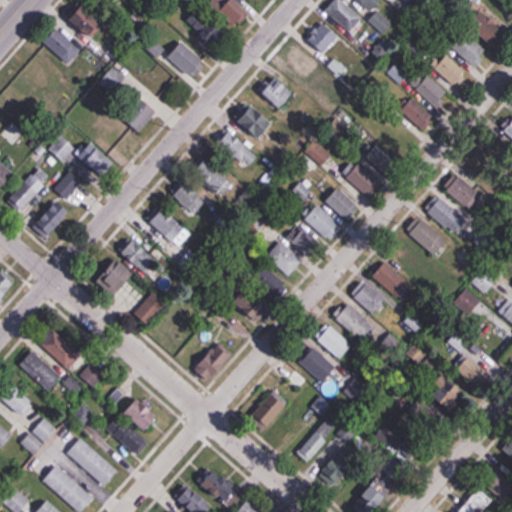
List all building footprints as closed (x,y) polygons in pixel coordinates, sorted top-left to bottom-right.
[(251,14),(236,0),(211,0),(209,3),(235,29),(251,14)] [(353,35),(366,21),(343,0),(334,0),(326,10),(353,35)] [(357,0),(371,12),(382,0),(357,0)] [(90,39),(105,23),(85,4),(70,20),(90,39)] [(187,22),(211,44),(223,31),(199,8),(187,22)] [(468,26),(494,44),(506,28),(480,9),(468,26)] [(308,39),(323,53),(339,35),(324,21),(308,39)] [(81,51),(57,27),(44,40),(68,64),(81,51)] [(488,52),(463,28),(449,43),(474,66),(488,52)] [(194,80),(208,65),(183,41),(168,56),(194,80)] [(321,65),(300,45),(287,58),(308,78),(321,65)] [(467,72),(448,53),(435,66),(454,85),(467,72)] [(59,68),(36,56),(25,75),(48,88),(59,68)] [(101,82),(113,93),(126,79),(114,67),(101,82)] [(448,93),(428,74),(415,88),(435,107),(448,93)] [(294,93),(278,75),(262,89),(278,107),(294,93)] [(423,131),(435,117),(413,96),(401,110),(423,131)] [(157,110),(141,98),(124,120),(140,132),(157,110)] [(239,119),(259,139),(275,123),(254,103),(239,119)] [(126,155),(139,141),(115,117),(102,131),(126,155)] [(258,155),(230,128),(219,140),(246,168),(258,155)] [(480,146),(494,170),(510,160),(496,136),(480,146)] [(77,152),(102,178),(114,166),(89,141),(77,152)] [(366,155),(389,178),(401,166),(378,143),(366,155)] [(323,163),(331,154),(319,144),(311,153),(323,163)] [(0,154),(0,191),(18,168),(0,154)] [(368,198),(381,185),(354,159),(341,172),(368,198)] [(227,182),(204,160),(192,172),(215,194),(227,182)] [(47,190),(38,175),(10,192),(19,207),(47,190)] [(325,201),(349,220),(360,206),(337,187),(325,201)] [(454,234),(466,219),(437,193),(424,208),(454,234)] [(72,211),(58,198),(33,224),(47,238),(72,211)] [(327,238),(340,225),(319,203),(305,217),(327,238)] [(191,231),(161,204),(148,219),(178,246),(191,231)] [(448,242),(422,217),(408,230),(434,256),(448,242)] [(289,242),(284,237),(266,255),(289,277),(322,242),(305,226),(289,242)] [(144,272),(158,259),(136,236),(122,250),(144,272)] [(427,262),(405,239),(391,252),(414,275),(427,262)] [(99,277),(117,294),(135,273),(117,257),(99,277)] [(410,284),(385,259),(371,273),(396,297),(410,284)] [(288,282),(263,265),(251,281),(276,299),(288,282)] [(471,280),(485,293),(498,278),(485,266),(471,280)] [(0,301),(17,282),(1,268),(0,269),(0,301)] [(257,322),(272,307),(245,279),(229,295),(257,322)] [(373,315),(387,302),(365,279),(351,293),(373,315)] [(466,318),(482,301),(467,288),(452,305),(466,318)] [(375,325),(349,303),(336,318),(363,340),(375,325)] [(149,322),(157,314),(148,304),(139,313),(149,322)] [(175,350),(202,316),(188,304),(160,339),(175,350)] [(339,359),(352,344),(329,323),(316,338),(339,359)] [(71,370),(85,353),(57,330),(43,347),(71,370)] [(460,351),(470,341),(459,330),(448,340),(460,351)] [(234,355),(222,341),(197,364),(209,378),(234,355)] [(300,358),(320,383),(335,371),(315,346),(300,358)] [(456,367),(477,388),(489,375),(469,355),(456,367)] [(49,390),(61,377),(42,358),(29,371),(49,390)] [(80,374),(93,386),(105,374),(92,362),(80,374)] [(298,388),(307,378),(297,369),(288,379),(298,388)] [(448,408),(464,394),(448,375),(431,389),(448,408)] [(80,385),(70,377),(64,384),(74,393),(80,385)] [(31,403),(10,380),(0,388),(0,394),(18,414),(31,403)] [(289,406),(279,391),(255,407),(265,422),(289,406)] [(125,411),(147,431),(162,415),(140,395),(125,411)] [(316,409),(326,399),(321,395),(312,405),(316,409)] [(443,415),(423,396),(409,412),(429,430),(443,415)] [(82,427),(95,412),(84,403),(71,417),(82,427)] [(108,427),(137,456),(150,444),(121,414),(108,427)] [(21,442),(34,454),(58,430),(45,417),(21,442)] [(337,428),(327,418),(298,450),(309,459),(337,428)] [(13,436),(0,422),(0,448),(0,449),(13,436)] [(394,445),(411,461),(429,441),(411,425),(394,445)] [(119,470),(81,437),(68,453),(105,485),(119,470)] [(360,463),(349,447),(320,467),(332,483),(360,463)] [(79,511),(82,511),(95,498),(58,464),(44,480),(79,511)] [(511,488),(511,483),(494,467),(453,511),(483,511),(498,496),(502,500),(511,488)] [(226,505),(238,492),(212,469),(201,481),(226,505)] [(364,511),(372,511),(391,492),(377,479),(355,503),(364,511)] [(176,496),(192,511),(207,511),(212,507),(189,484),(176,496)] [(20,510),(28,501),(19,493),(11,502),(20,510)] [(62,511),(49,499),(37,511),(62,511)] [(255,511),(249,503),(236,511),(255,511)]
